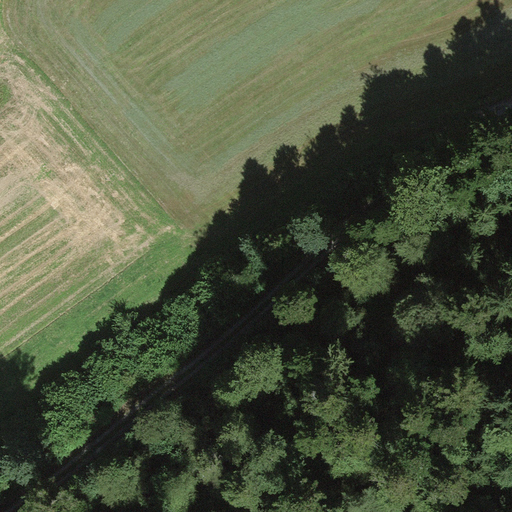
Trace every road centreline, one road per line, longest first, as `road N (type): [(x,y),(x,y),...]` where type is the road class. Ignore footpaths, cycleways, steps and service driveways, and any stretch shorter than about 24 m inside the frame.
road 1 (track): [(10,511),(307,255),(511,106)]
road 2 (track): [(268,289),(405,216),(511,180)]
